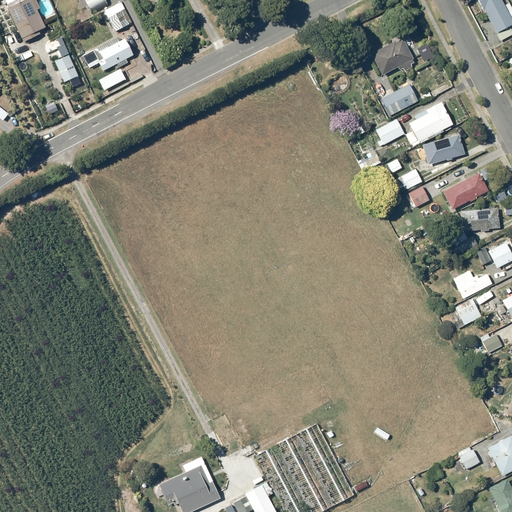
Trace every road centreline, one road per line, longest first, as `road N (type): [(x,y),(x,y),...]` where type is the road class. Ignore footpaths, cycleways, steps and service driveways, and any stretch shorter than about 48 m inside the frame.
road 1 (tertiary): [(0,169),(337,0)]
road 2 (residential): [(446,0),(511,136)]
